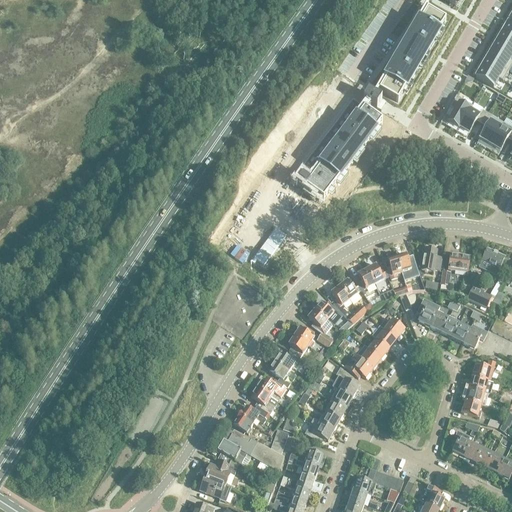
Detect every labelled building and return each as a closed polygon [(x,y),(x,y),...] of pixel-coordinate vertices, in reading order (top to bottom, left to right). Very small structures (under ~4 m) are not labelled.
[(444,0),(458,9),(459,8),(464,0),(444,0)] [(427,11),(379,92),(398,103),(446,22),(427,11)] [(511,25),(508,23),(502,33),(511,38),(511,25)] [(511,38),(502,33),(497,42),(511,50),(511,38)] [(511,50),(497,42),(492,51),(511,62),(510,61),(511,57),(511,50)] [(511,62),(492,51),(486,60),(508,73),(511,66),(511,62)] [(486,60),(481,69),(503,82),(508,73),(486,60)] [(481,69),(475,78),(493,89),(499,80),(503,82),(481,69)] [(366,96),(363,102),(379,111),(380,111),(384,103),(368,93),(366,96)] [(455,111),(448,123),(458,129),(472,106),(461,100),(456,97),(449,108),(455,111)] [(352,101),(293,179),(323,201),(382,123),(352,101)] [(472,106),(458,129),(458,130),(459,129),(469,134),(476,123),(481,126),(487,115),(482,112),(480,115),(471,109),(472,107),(472,106)] [(486,129),(480,140),(490,146),(503,124),(502,124),(501,126),(491,120),(493,118),(487,115),(481,126),(486,129)] [(511,129),(503,124),(490,146),(500,152),(507,140),(511,143),(511,129)] [(425,149),(421,157),(425,159),(430,151),(425,149)] [(425,250),(421,272),(433,274),(434,271),(439,272),(442,259),(436,258),(437,252),(433,252),(431,250),(428,249),(426,250),(425,250)] [(482,262),(479,269),(496,277),(499,270),(504,258),(487,250),(482,262)] [(406,256),(405,256),(402,255),(399,256),(398,258),(396,259),(401,275),(404,284),(411,282),(409,277),(415,275),(410,263),(408,263),(406,256)] [(451,255),(448,271),(467,274),(469,258),(451,255)] [(385,273),(387,279),(389,279),(390,282),(397,280),(396,277),(401,275),(396,259),(394,260),(393,258),(390,259),(389,261),(387,262),(390,271),(385,273)] [(366,271),(375,287),(383,282),(383,281),(387,279),(385,273),(380,276),(375,266),(373,267),(371,267),(368,268),(367,271),(366,271)] [(359,275),(358,276),(363,285),(358,288),(361,292),(364,297),(366,296),(364,292),(366,290),(366,291),(375,287),(366,271),(365,272),(363,271),(360,273),(359,275)] [(451,274),(442,272),(440,286),(449,288),(451,274)] [(340,287),(339,288),(350,302),(357,296),(361,292),(358,288),(353,290),(347,282),(345,283),(343,283),(341,285),(340,287)] [(422,284),(406,288),(408,294),(411,293),(415,292),(418,292),(424,292),(422,284)] [(333,293),(331,294),(337,302),(332,306),(348,323),(352,327),(353,327),(362,318),(357,311),(351,316),(343,306),(350,302),(339,288),(338,289),(335,289),(333,291),(333,293)] [(408,294),(406,288),(393,292),(395,299),(408,295),(408,294)] [(473,288),(466,302),(486,311),(492,298),(483,294),(484,293),(473,288)] [(505,296),(498,292),(492,303),(498,307),(505,296)] [(384,304),(390,301),(387,294),(380,297),(381,298),(384,304)] [(412,295),(402,299),(400,300),(405,312),(411,310),(409,304),(415,301),(412,295)] [(379,307),(384,304),(381,298),(376,301),(379,307)] [(400,306),(395,302),(391,308),(395,311),(400,306)] [(452,311),(455,305),(450,303),(447,309),(452,311)] [(315,311),(314,312),(327,323),(332,327),(334,328),(342,318),(328,304),(325,307),(321,304),(320,306),(317,305),(315,308),(315,311)] [(369,305),(363,310),(366,314),(367,314),(372,309),(369,305)] [(358,309),(357,311),(362,318),(366,314),(363,310),(360,307),(358,309)] [(417,323),(430,329),(438,313),(439,309),(435,307),(433,310),(426,307),(425,308),(417,323)] [(309,318),(308,319),(315,326),(314,327),(316,328),(314,330),(321,336),(323,338),(324,337),(332,327),(327,323),(314,312),(313,313),(311,313),(309,316),(309,318)] [(470,318),(475,321),(478,315),(473,312),(470,318)] [(430,329),(441,334),(448,319),(442,317),(443,315),(438,313),(430,329)] [(441,334),(452,340),(459,325),(453,322),(454,321),(449,318),(448,319),(441,334)] [(496,319),(496,320),(491,331),(497,334),(503,323),(496,319)] [(379,328),(382,330),(383,331),(397,342),(405,331),(392,321),(388,325),(384,321),(379,328)] [(348,323),(342,328),(346,332),(352,327),(348,323)] [(359,327),(365,332),(368,328),(363,323),(359,327)] [(452,340),(463,345),(470,330),(464,328),(465,326),(460,323),(459,325),(452,340)] [(503,337),(508,326),(503,323),(497,334),(503,337)] [(511,327),(508,326),(503,337),(510,341),(511,335),(511,327)] [(361,336),(365,332),(359,327),(356,332),(361,336)] [(295,336),(294,338),(308,348),(311,349),(314,344),(312,342),(314,340),(313,339),(315,337),(309,333),(308,335),(300,329),(299,331),(296,331),(295,334),(295,336)] [(482,336),(476,333),(476,332),(471,329),(470,330),(463,345),(475,351),(482,336)] [(389,351),(397,342),(383,331),(380,336),(378,335),(375,340),(376,341),(389,351)] [(321,336),(316,342),(328,350),(330,348),(332,349),(335,344),(333,343),(324,337),(323,338),(321,336)] [(291,348),(288,353),(291,355),(299,360),(302,355),(303,355),(308,348),(294,338),(293,339),(291,340),(289,342),(290,344),(288,346),(291,348)] [(341,344),(346,349),(350,345),(344,340),(341,344)] [(381,361),(389,351),(376,341),(372,345),(371,345),(367,349),(368,350),(381,361)] [(346,349),(341,344),(338,349),(343,353),(346,349)] [(319,355),(324,358),(328,352),(323,349),(319,355)] [(373,370),(381,361),(368,350),(364,355),(363,354),(359,359),(373,370)] [(281,354),(275,363),(289,373),(292,369),(298,373),(305,364),(299,360),(291,355),(288,359),(281,354)] [(324,358),(319,355),(315,360),(320,364),(324,358)] [(365,380),(373,370),(359,359),(355,355),(351,360),(356,364),(352,368),(347,364),(344,369),(358,380),(361,377),(365,380)] [(275,363),(269,373),(280,380),(277,384),(287,391),(290,386),(285,382),(288,379),(286,378),(289,373),(275,363)] [(475,366),(472,378),(490,384),(496,365),(488,363),(486,369),(475,366)] [(344,381),(338,392),(352,400),(358,389),(351,385),(353,380),(340,369),(336,376),(344,381)] [(315,379),(321,382),(324,378),(318,374),(315,379)] [(468,390),(488,396),(490,396),(493,384),(490,384),(472,378),(468,390)] [(263,381),(257,390),(271,400),(275,395),(281,399),(287,391),(277,384),(272,381),(269,385),(263,381)] [(301,399),(307,402),(313,392),(308,389),(305,395),(304,394),(301,399)] [(257,390),(251,399),(262,407),(260,411),(269,417),(275,409),(268,404),(271,400),(257,390)] [(465,402),(481,407),(484,408),(488,396),(468,390),(465,402)] [(334,396),(330,402),(332,402),(346,411),(352,400),(338,392),(337,391),(334,396)] [(511,397),(503,393),(501,398),(510,402),(511,398),(511,397)] [(508,407),(510,402),(501,398),(499,403),(508,407)] [(327,407),(324,412),(325,413),(340,421),(346,411),(332,402),(330,402),(327,407)] [(479,413),(481,407),(465,402),(461,415),(478,419),(479,419),(481,413),(479,413)] [(253,407),(251,411),(245,407),(239,416),(253,426),(256,422),(263,427),(269,418),(253,407)] [(340,421),(325,413),(322,418),(321,418),(318,423),(334,432),(340,421)] [(502,426),(499,431),(505,434),(508,430),(511,421),(511,416),(508,414),(502,426)] [(253,426),(239,416),(232,425),(249,436),(252,432),(250,431),(253,426)] [(286,419),(283,428),(282,431),(289,433),(295,435),(297,429),(291,427),(293,421),(286,419)] [(313,420),(304,435),(320,444),(321,444),(323,440),(328,443),(334,432),(318,423),(313,420)] [(500,424),(490,421),(487,427),(497,430),(500,424)] [(467,424),(465,428),(472,431),(469,436),(474,438),(476,434),(477,434),(480,428),(467,424)] [(275,437),(287,441),(289,435),(277,431),(275,437)] [(500,435),(493,431),(491,436),(498,439),(500,435)] [(218,460),(229,467),(232,461),(241,466),(244,460),(245,460),(246,456),(279,475),(284,460),(281,458),(270,452),(234,432),(232,436),(228,433),(217,453),(221,455),(218,460)] [(455,448),(452,454),(464,459),(471,444),(472,443),(473,440),(457,433),(453,447),(455,448)] [(273,442),(285,446),(287,441),(275,437),(273,442)] [(285,446),(273,442),(270,452),(281,458),(285,446)] [(464,459),(475,465),(483,448),(484,447),(478,444),(476,447),(474,446),(475,445),(472,443),(471,444),(464,459)] [(475,465),(486,470),(493,455),(488,452),(488,451),(483,448),(475,465)] [(308,453),(304,464),(319,469),(320,464),(323,465),(325,459),(320,457),(321,455),(311,451),(310,453),(308,453)] [(493,455),(486,470),(497,476),(504,461),(499,458),(499,457),(494,454),(493,455)] [(304,464),(296,462),(289,459),(287,464),(302,469),(300,476),(315,481),(319,469),(304,464)] [(504,461),(497,476),(508,481),(511,473),(511,464),(510,463),(511,462),(505,459),(504,461)] [(209,466),(205,479),(226,487),(231,474),(235,476),(236,471),(229,467),(218,460),(215,468),(209,466)] [(370,471),(366,482),(372,484),(376,473),(370,471)] [(376,473),(372,484),(376,486),(377,486),(381,475),(376,473)] [(377,486),(383,488),(387,477),(381,475),(377,486)] [(283,477),(281,482),(311,492),(315,481),(300,476),(298,483),(283,477)] [(352,483),(350,490),(353,491),(368,496),(372,497),(376,486),(372,484),(366,482),(363,481),(364,480),(363,478),(360,477),(359,478),(358,479),(357,479),(355,484),(352,483)] [(383,488),(388,490),(392,479),(387,477),(383,488)] [(200,492),(221,500),(220,502),(226,504),(229,494),(231,489),(226,487),(205,479),(200,492)] [(392,479),(388,490),(394,492),(398,481),(392,479)] [(403,482),(398,481),(394,492),(399,494),(403,482)] [(294,492),(292,499),(307,504),(311,492),(281,482),(280,487),(294,492)] [(408,483),(402,494),(408,497),(410,498),(411,496),(409,495),(413,486),(408,483)] [(426,492),(420,503),(425,505),(439,511),(444,501),(438,498),(441,492),(427,485),(424,491),(426,492)] [(364,507),(368,496),(353,491),(349,502),(364,507)] [(271,496),(265,494),(261,506),(266,508),(271,496)] [(405,500),(404,499),(401,497),(397,505),(402,507),(405,500)] [(292,499),(288,510),(294,511),(303,511),(307,504),(292,499)] [(362,511),(364,507),(349,502),(345,511),(362,511)] [(279,511),(294,511),(288,510),(281,507),(273,505),(269,503),(268,508),(279,511)]
